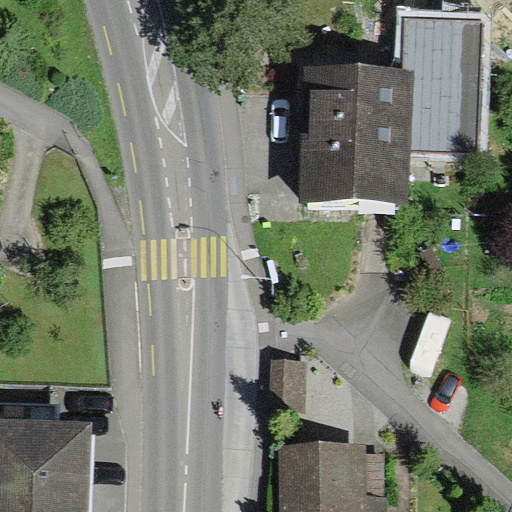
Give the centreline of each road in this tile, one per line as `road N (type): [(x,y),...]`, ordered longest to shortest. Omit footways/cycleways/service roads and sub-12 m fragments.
road 1 (tertiary): [(144,0),(176,161),(185,260),(182,511)]
road 2 (residential): [(511,501),(349,354),(301,335)]
